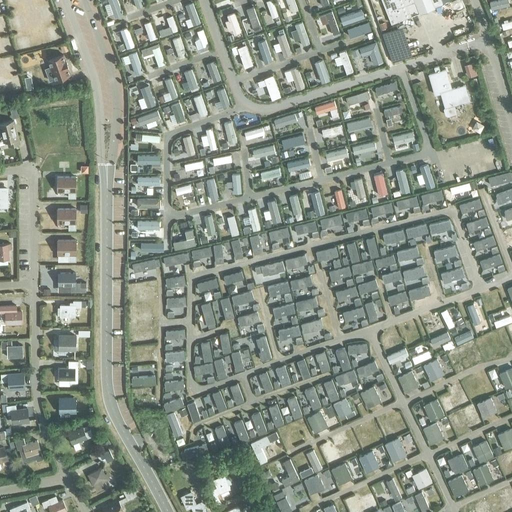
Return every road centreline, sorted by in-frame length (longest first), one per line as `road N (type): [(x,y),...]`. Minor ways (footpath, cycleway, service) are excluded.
road 1 (unclassified): [(106,168),(106,390),(166,511)]
road 2 (unclassified): [(63,0),(95,84),(106,168)]
road 3 (unclassified): [(106,168),(113,80),(83,0)]
